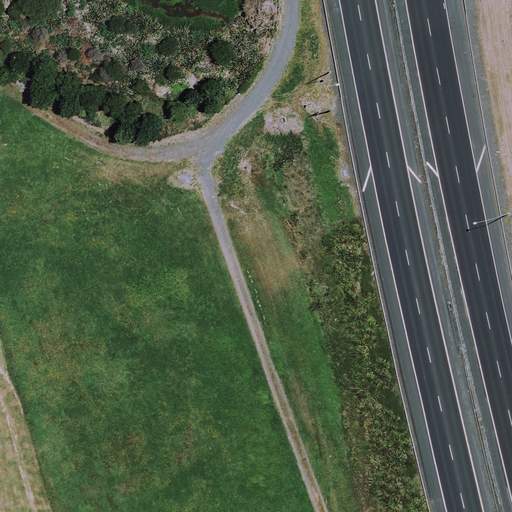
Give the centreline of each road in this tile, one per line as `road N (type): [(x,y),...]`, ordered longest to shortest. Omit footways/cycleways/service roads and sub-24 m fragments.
road 1 (motorway): [(466,511),(355,0)]
road 2 (motorway): [(431,0),(465,208),(511,402)]
